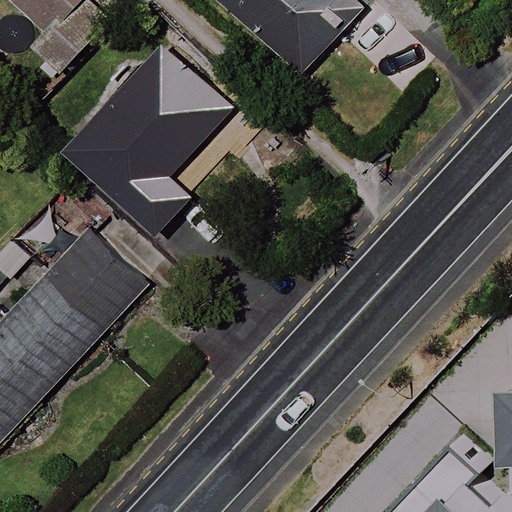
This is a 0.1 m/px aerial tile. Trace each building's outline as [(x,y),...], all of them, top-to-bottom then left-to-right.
[(20,0),(52,27),(35,47),(66,73),(112,18),(90,0),(20,0)] [(237,0),(312,69),(372,4),(366,0),(237,0)] [(200,201),(211,189),(189,170),(247,105),(174,39),(79,146),(166,224),(170,219),(226,269),(249,245),(200,201)] [(2,329),(0,326),(0,445),(2,447),(152,282),(93,228),(2,329)] [(511,387),(497,388),(500,459),(511,458),(511,387)] [(471,511),(440,484),(414,511),(511,511),(511,485),(505,486),(479,511),(471,511)]
